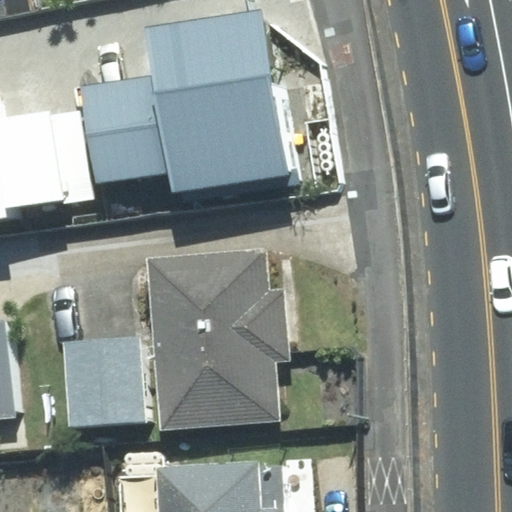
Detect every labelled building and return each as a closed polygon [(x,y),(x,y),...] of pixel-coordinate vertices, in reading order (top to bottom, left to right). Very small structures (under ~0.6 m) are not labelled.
[(248,0),(128,14),(149,202),(269,188),(248,0)] [(301,297),(287,297),(286,255),(172,258),(176,429),(291,426),(289,361),(303,361),(301,297)] [(0,426),(26,426),(21,327),(0,327),(0,426)] [(157,339),(79,344),(84,432),(163,427),(157,339)] [(284,469),(132,468),(131,511),(314,511),(314,469),(284,469)]
